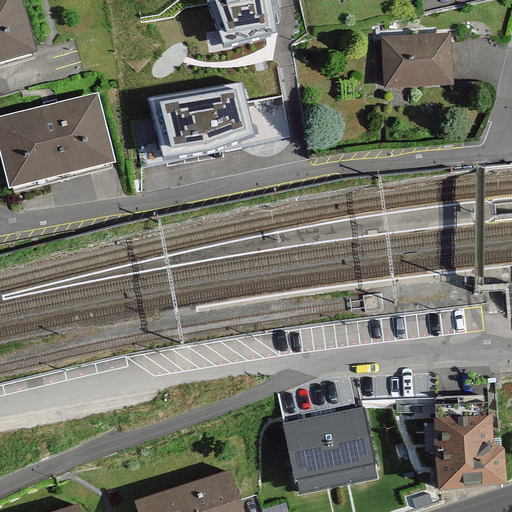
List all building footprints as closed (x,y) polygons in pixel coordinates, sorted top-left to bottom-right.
[(0,0),(0,65),(32,57),(17,0),(0,0)] [(272,0),(214,0),(220,42),(277,35),(272,0)] [(384,38),(387,89),(455,85),(452,34),(384,38)] [(244,79),(155,99),(168,154),(256,134),(244,79)] [(0,118),(0,146),(10,189),(113,164),(96,95),(0,118)] [(448,402),(379,406),(381,438),(450,434),(454,491),(511,487),(511,411),(449,415),(448,402)] [(366,408),(282,423),(293,482),(377,466),(366,408)] [(137,511),(243,511),(230,472),(135,504),(137,511)]
